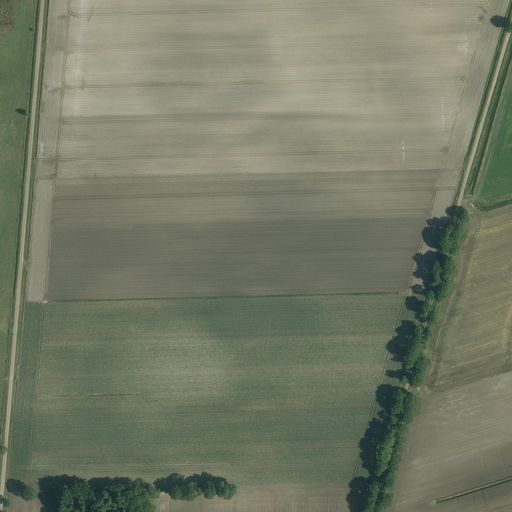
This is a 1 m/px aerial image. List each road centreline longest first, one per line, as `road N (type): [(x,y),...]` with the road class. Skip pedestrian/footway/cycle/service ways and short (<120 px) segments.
road 1 (unclassified): [(0,511),(43,0)]
road 2 (track): [(371,511),(511,21)]
